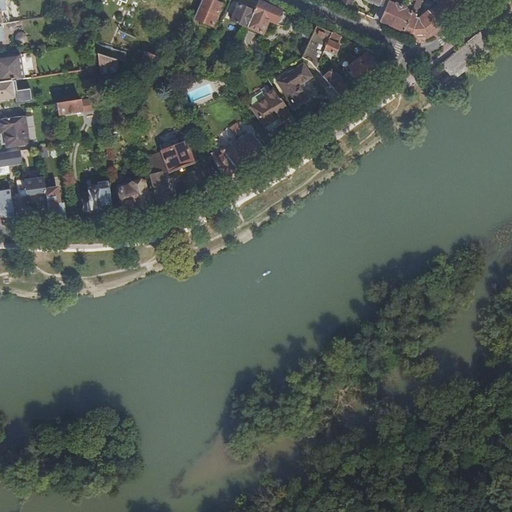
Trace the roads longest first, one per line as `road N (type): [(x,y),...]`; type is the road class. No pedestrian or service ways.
road 1 (residential): [(0,230),(67,237),(131,233),(178,219),(242,187),(392,77),(408,53)]
road 2 (residential): [(287,0),(408,53)]
